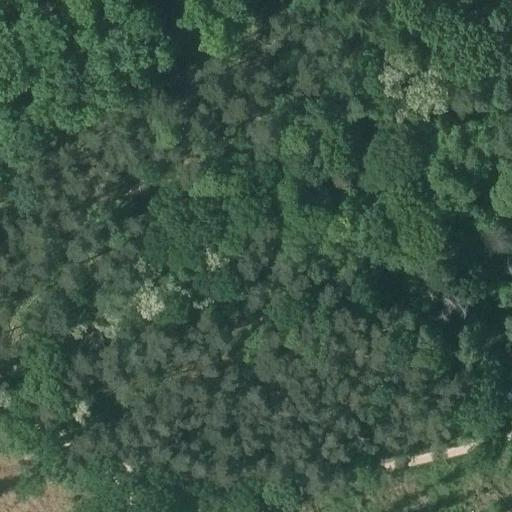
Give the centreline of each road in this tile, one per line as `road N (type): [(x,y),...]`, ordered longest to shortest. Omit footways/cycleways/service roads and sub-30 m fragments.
road 1 (track): [(511,431),(294,475),(203,478),(114,462)]
road 2 (track): [(114,462),(54,433),(0,380)]
